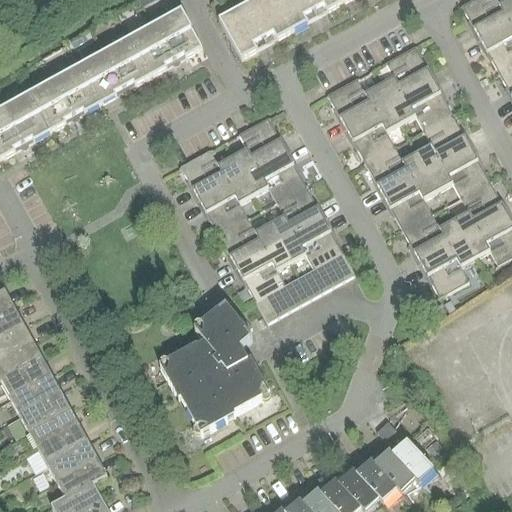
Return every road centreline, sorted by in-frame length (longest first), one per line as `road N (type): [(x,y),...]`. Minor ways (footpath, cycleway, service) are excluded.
road 1 (residential): [(180,511),(358,413),(398,293),(282,82)]
road 2 (residential): [(158,511),(149,466),(0,192)]
road 3 (residential): [(213,292),(138,155),(282,82)]
road 4 (residential): [(511,162),(426,9)]
road 5 (residential): [(282,82),(426,9)]
